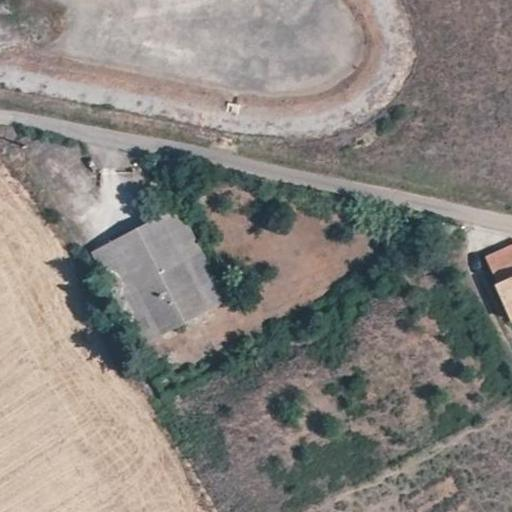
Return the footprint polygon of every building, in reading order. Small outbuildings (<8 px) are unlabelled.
[(157,215),(180,261),(200,251),(175,206),(157,215)] [(110,239),(159,335),(226,301),(200,251),(180,261),(157,215),(110,239)] [(458,224),(439,220),(452,243),(464,236),(458,224)] [(159,335),(110,239),(91,248),(140,344),(159,335)] [(511,242),(482,257),(511,320),(511,319),(511,242)]
